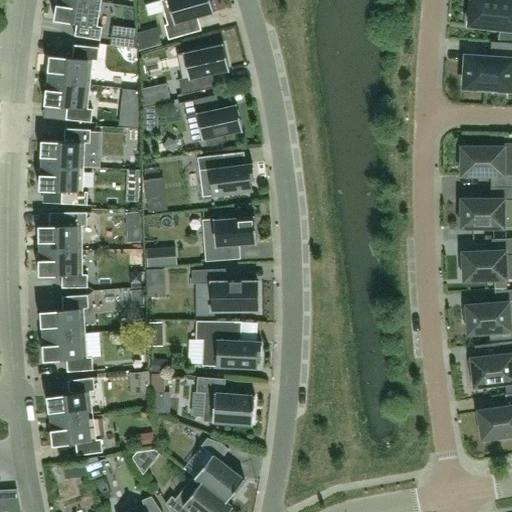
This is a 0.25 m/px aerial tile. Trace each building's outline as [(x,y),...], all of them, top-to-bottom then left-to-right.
[(101,2),(87,0),(58,0),(58,4),(57,4),(54,20),(77,23),(75,36),(100,40),(102,27),(97,26),(101,2)] [(161,0),(168,25),(165,25),(169,39),(193,33),(189,19),(213,12),(213,13),(214,12),(210,0),(161,0)] [(511,0),(471,0),(469,25),(511,29),(511,0)] [(511,43),(511,29),(500,29),(498,42),(511,43)] [(466,56),(463,87),(510,91),(511,75),(511,43),(491,42),(490,58),(466,56)] [(207,89),(204,75),(228,70),(230,70),(224,44),(222,44),(223,45),(185,53),(184,53),(183,53),(183,54),(177,55),(183,79),(179,80),(183,95),(207,89)] [(48,80),(91,84),(93,60),(98,61),(99,48),(74,45),(72,58),(50,55),(48,71),(49,71),(48,80)] [(91,84),(48,80),(47,89),(46,89),(45,104),(67,107),(66,120),(91,122),(93,109),(88,109),(91,84)] [(125,89),(121,127),(141,129),(140,91),(125,89)] [(209,96),(184,102),(189,126),(193,141),(202,139),(203,139),(203,138),(207,138),(208,144),(224,140),(223,134),(241,130),(242,131),(243,130),(237,104),(236,105),(220,108),(212,110),(209,96)] [(42,165),(84,167),(85,143),(90,143),(91,130),(65,128),(64,141),(42,140),(41,156),(42,156),(42,165)] [(463,147),(463,174),(491,174),(491,187),(511,187),(511,144),(478,144),(478,147),(463,147)] [(225,154),(198,157),(203,197),(253,190),(251,180),(255,180),(253,163),(246,164),(227,167),(226,167),(225,154)] [(84,167),(42,165),(41,174),(40,174),(39,190),(62,191),(61,204),(87,205),(88,192),(83,192),(84,167)] [(511,187),(491,187),(491,200),(463,200),(463,202),(459,202),(459,215),(463,215),(462,227),(511,226),(511,187)] [(39,226),(39,242),(40,242),(40,250),(83,250),(82,226),(87,226),(87,212),(50,213),(50,225),(39,226)] [(255,217),(204,221),(207,260),(232,259),(231,245),(257,243),(255,217)] [(464,255),(460,255),(461,268),(465,268),(465,280),(494,279),(506,278),(506,277),(511,277),(511,238),(492,239),(493,252),(464,253),(464,255)] [(62,275),(62,288),(88,288),(88,274),(83,274),(83,250),(40,250),(40,259),(39,259),(39,275),(62,275)] [(212,310),(258,309),(258,281),(242,282),(242,280),(230,280),(230,282),(226,282),(226,269),(192,270),(193,283),(212,283),(212,310)] [(467,308),(464,308),(465,321),(468,321),(469,333),(510,330),(509,314),(511,313),(511,289),(495,291),(496,304),(467,306),(467,308)] [(43,327),(44,336),(86,333),(84,309),(89,308),(88,295),(62,297),(63,309),(41,311),(42,327),(43,327)] [(202,365),(257,368),(257,358),(261,358),(262,341),(235,340),(236,321),(197,321),(196,340),(203,340),(202,365)] [(87,357),(86,333),(44,336),(44,344),(43,345),(44,360),(67,359),(67,372),(93,370),(92,357),(87,357)] [(474,374),(475,385),(511,381),(511,341),(499,343),(501,356),(472,359),(473,361),(469,361),(470,375),(474,374)] [(51,420),(93,415),(91,391),(95,391),(94,377),(68,380),(70,393),(47,396),(49,412),(50,412),(51,420)] [(205,393),(203,421),(253,425),(255,395),(225,393),(226,379),(198,377),(197,392),(205,393)] [(511,437),(511,434),(511,433),(511,393),(506,395),(508,407),(479,411),(483,438),(499,436),(499,439),(511,437)] [(77,455),(103,452),(101,439),(96,440),(93,415),(51,420),(52,429),(51,429),(53,445),(76,443),(77,455)] [(213,454),(195,477),(227,501),(245,479),(221,460),(229,449),(221,443),(208,438),(201,446),(213,454)] [(228,511),(233,506),(227,501),(195,477),(194,476),(176,499),(172,496),(166,503),(171,511),(189,511),(191,511),(192,511),(228,511)] [(162,511),(152,496),(142,500),(144,504),(123,511),(162,511)]
